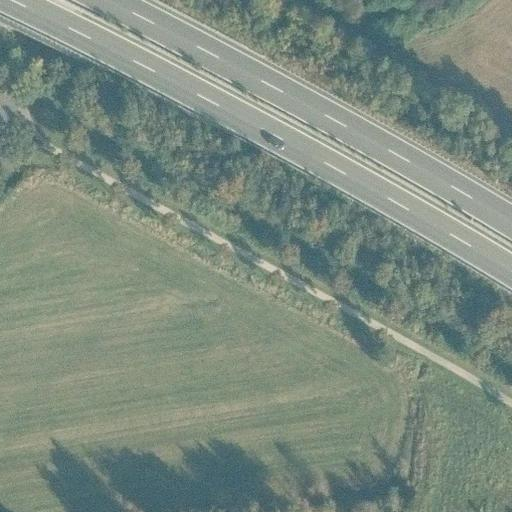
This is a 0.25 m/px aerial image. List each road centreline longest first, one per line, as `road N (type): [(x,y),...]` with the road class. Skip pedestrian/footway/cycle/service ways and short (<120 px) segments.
road 1 (motorway): [(0,3),(361,188),(511,279)]
road 2 (motorway): [(511,231),(90,0)]
road 3 (unclassified): [(64,0),(9,113)]
